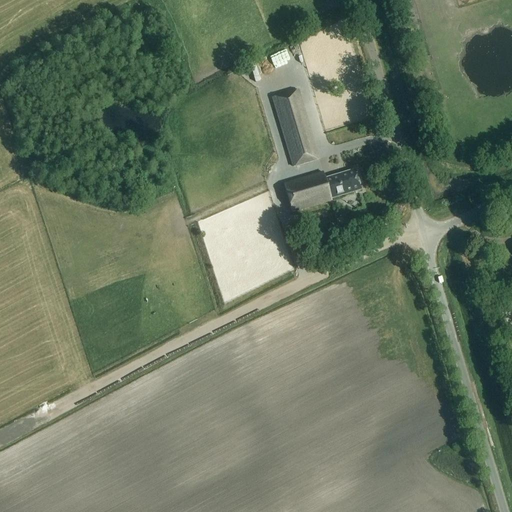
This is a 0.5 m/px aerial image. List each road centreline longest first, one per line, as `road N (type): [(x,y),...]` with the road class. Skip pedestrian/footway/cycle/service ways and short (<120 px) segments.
road 1 (track): [(0,439),(391,240),(422,232)]
road 2 (unclassified): [(422,232),(504,511)]
road 3 (unclassified): [(422,232),(357,0)]
